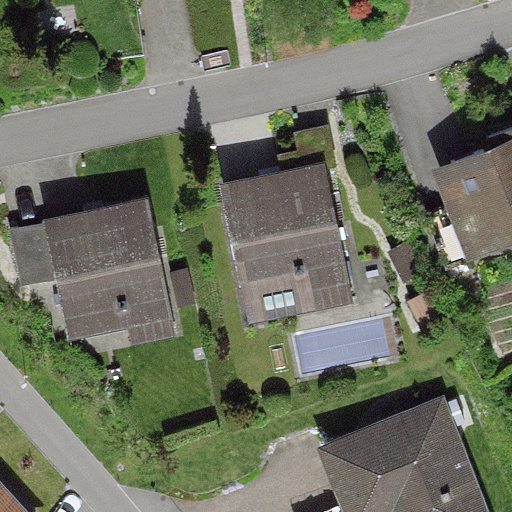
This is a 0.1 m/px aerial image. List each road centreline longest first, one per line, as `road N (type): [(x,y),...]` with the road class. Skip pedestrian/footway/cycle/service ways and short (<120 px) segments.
road 1 (residential): [(511,26),(257,92),(0,143)]
road 2 (residential): [(0,387),(109,511)]
